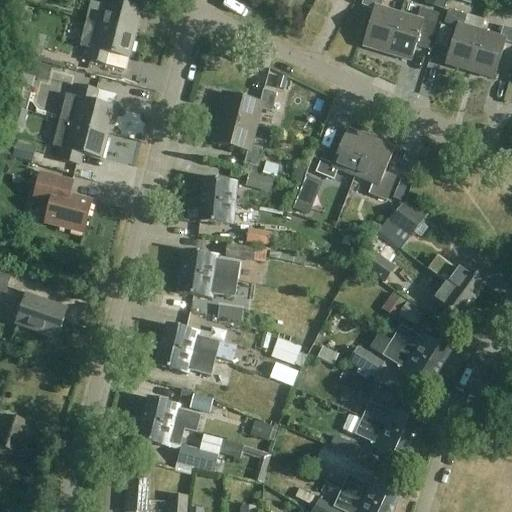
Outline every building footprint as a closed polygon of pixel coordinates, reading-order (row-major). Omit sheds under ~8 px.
[(86,24),(132,35),(139,10),(120,5),(121,0),(95,0),(95,5),(91,4),(86,24)] [(389,59),(400,18),(383,13),(386,3),(376,0),(364,0),(362,10),(373,13),(362,51),(389,59)] [(400,18),(389,59),(413,66),(418,50),(429,54),(439,18),(421,13),(418,23),(400,18)] [(470,75),(482,35),(465,30),(468,19),(448,13),(444,26),(456,29),(445,68),(470,75)] [(125,60),(132,35),(86,24),(80,48),(83,49),(80,61),(105,68),(108,56),(125,60)] [(482,35),(470,75),(495,83),(506,45),(511,46),(511,31),(503,29),(500,40),(482,35)] [(20,55),(19,59),(39,64),(46,37),(26,32),(22,46),(20,55)] [(9,52),(20,55),(22,46),(12,43),(9,52)] [(37,81),(41,67),(20,61),(8,107),(27,112),(35,80),(37,81)] [(59,121),(107,133),(113,109),(94,104),(97,91),(73,85),(70,98),(66,97),(59,121)] [(223,97),(216,122),(258,133),(263,115),(272,117),(277,98),(265,95),(262,108),(223,97)] [(101,157),(107,133),(59,121),(53,144),(58,146),(55,157),(80,164),(83,152),(101,157)] [(258,133),(216,122),(210,146),(248,156),(245,170),(257,173),(262,153),(254,151),(258,133)] [(0,152),(15,156),(20,134),(3,130),(0,139),(0,152)] [(356,182),(371,142),(348,133),(334,171),(321,166),(316,179),(335,187),(339,176),(356,182)] [(371,142),(356,182),(374,189),(369,200),(387,207),(393,193),(381,189),(396,151),(371,142)] [(304,161),(306,148),(294,145),(291,158),(304,161)] [(294,169),(291,181),(300,183),(303,171),(294,169)] [(82,234),(90,203),(65,197),(68,182),(39,175),(32,204),(47,207),(42,225),(82,234)] [(271,196),(274,182),(251,176),(247,190),(271,196)] [(317,196),(321,185),(309,180),(305,192),(317,196)] [(400,181),(392,199),(400,202),(407,184),(400,181)] [(202,206),(236,209),(238,186),(204,183),(202,206)] [(410,239),(423,222),(400,205),(387,222),(410,239)] [(233,231),(236,209),(202,206),(200,228),(233,231)] [(351,229),(365,235),(372,220),(358,214),(351,229)] [(385,220),(377,227),(388,238),(396,231),(385,220)] [(275,250),(277,236),(249,232),(247,246),(275,250)] [(300,256),(302,245),(282,241),(280,253),(300,256)] [(255,263),(256,251),(227,247),(225,259),(255,263)] [(395,269),(366,249),(355,264),(384,284),(395,269)] [(270,253),(269,259),(299,265),(300,259),(270,253)] [(183,277),(239,285),(241,267),(217,264),(217,260),(186,256),(183,277)] [(446,286),(473,305),(485,287),(459,268),(457,271),(438,258),(427,273),(446,286)] [(0,294),(6,296),(12,282),(0,277),(0,294)] [(236,303),(239,285),(183,277),(180,298),(211,302),(212,299),(236,303)] [(461,323),(473,305),(446,286),(433,304),(461,323)] [(398,315),(406,304),(392,294),(381,309),(395,320),(398,315)] [(57,343),(67,312),(25,298),(15,329),(57,343)] [(398,315),(416,329),(424,318),(406,304),(398,315)] [(392,342),(439,374),(451,356),(423,337),(422,340),(402,327),(392,342)] [(163,352),(217,365),(222,347),(199,342),(200,338),(169,330),(163,352)] [(427,393),(439,374),(392,342),(382,357),(401,370),(399,374),(427,393)] [(316,347),(313,354),(319,356),(317,361),(335,369),(339,358),(316,347)] [(376,382),(384,369),(353,349),(345,362),(376,382)] [(213,382),(217,365),(163,352),(158,373),(189,381),(190,376),(213,382)] [(375,404),(380,393),(358,383),(353,395),(375,404)] [(216,417),(220,404),(220,403),(213,401),(213,400),(197,396),(193,395),(189,410),(209,415),(216,417)] [(142,423),(186,435),(186,434),(198,437),(202,420),(178,414),(179,411),(147,403),(142,423)] [(362,422),(413,446),(422,426),(392,412),(391,414),(370,405),(362,422)] [(6,417),(0,435),(0,448),(15,454),(25,423),(6,417)] [(255,422),(250,437),(267,443),(272,428),(255,422)] [(404,466),(413,446),(362,422),(355,437),(376,447),(374,452),(404,466)] [(182,451),(186,435),(142,423),(136,444),(168,452),(169,448),(182,451)] [(361,462),(366,449),(328,434),(323,447),(361,462)] [(240,462),(245,449),(225,443),(221,456),(240,462)] [(216,476),(220,458),(183,449),(178,467),(216,476)] [(356,478),(361,465),(328,451),(323,464),(356,478)] [(341,493),(379,511),(395,511),(397,509),(401,499),(369,484),(368,486),(349,477),(341,493)] [(146,511),(149,480),(127,478),(124,511),(146,511)] [(299,491),(295,498),(309,506),(313,498),(299,491)] [(379,511),(341,493),(334,509),(339,511),(379,511)] [(188,511),(189,498),(169,497),(168,511),(188,511)] [(333,511),(318,503),(313,511),(333,511)]
